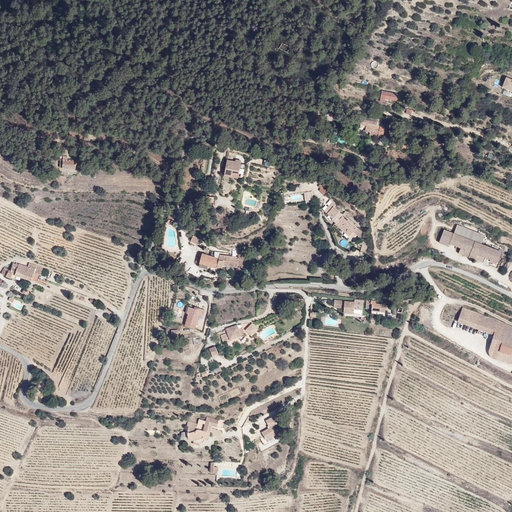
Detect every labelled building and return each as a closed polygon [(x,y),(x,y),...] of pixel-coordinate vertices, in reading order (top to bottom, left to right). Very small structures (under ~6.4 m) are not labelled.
[(503,88),(511,91),(511,78),(508,77),(503,88)] [(401,94),(384,91),(382,101),(399,103),(401,94)] [(360,126),(365,125),(365,132),(370,132),(370,136),(382,136),(382,128),(378,129),(378,119),(360,120),(360,126)] [(72,159),(72,154),(63,153),(62,167),(74,169),(75,160),(72,159)] [(247,178),(250,159),(227,158),(225,176),(247,178)] [(312,191),(304,192),(305,201),(313,200),(312,191)] [(358,244),(367,229),(334,202),(322,212),(358,244)] [(454,233),(445,229),(440,241),(500,266),(505,251),(485,243),(487,236),(457,226),(454,233)] [(190,242),(196,245),(199,238),(193,235),(190,242)] [(252,267),(251,253),(204,246),(199,265),(252,267)] [(20,266),(14,263),(12,269),(6,267),(3,274),(21,280),(22,278),(16,275),(20,266)] [(42,280),(47,268),(31,263),(30,266),(21,263),(20,266),(16,275),(22,278),(47,287),(48,282),(42,280)] [(345,301),(335,300),(335,309),(345,310),(345,301)] [(386,311),(387,304),(377,303),(378,301),(367,300),(367,306),(373,307),(373,310),(386,311)] [(357,305),(357,302),(345,301),(345,310),(344,312),(356,313),(357,305)] [(511,324),(466,305),(460,323),(497,336),(493,356),(511,361),(511,324)] [(201,333),(210,309),(191,306),(184,328),(201,333)] [(245,331),(252,337),(259,329),(252,323),(245,331)] [(248,336),(241,324),(218,331),(235,341),(248,336)] [(199,336),(192,339),(194,345),(201,342),(199,336)] [(217,346),(209,349),(212,357),(220,354),(217,346)] [(282,423),(277,415),(267,421),(271,428),(262,433),(266,440),(280,433),(276,426),(282,423)] [(224,433),(228,422),(208,417),(207,422),(200,420),(196,432),(189,434),(188,437),(193,441),(204,438),(211,440),(214,430),(224,433)] [(217,474),(218,463),(211,462),(210,473),(217,474)]
